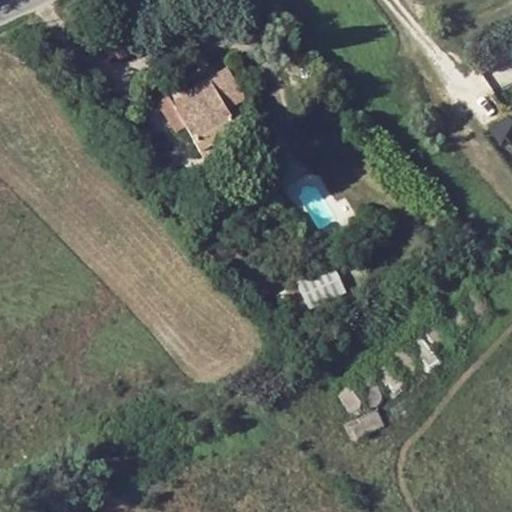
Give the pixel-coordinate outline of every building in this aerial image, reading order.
[(224,71),(208,80),(192,89),(170,102),(183,125),(198,149),(236,128),(226,108),(242,100),(224,71)] [(185,78),(164,91),(170,102),(192,89),(185,78)] [(175,131),(183,125),(170,102),(164,91),(151,98),(175,131)] [(236,128),(198,149),(206,163),(243,141),(236,128)] [(293,277),(280,282),(295,310),(307,304),(293,277)]
